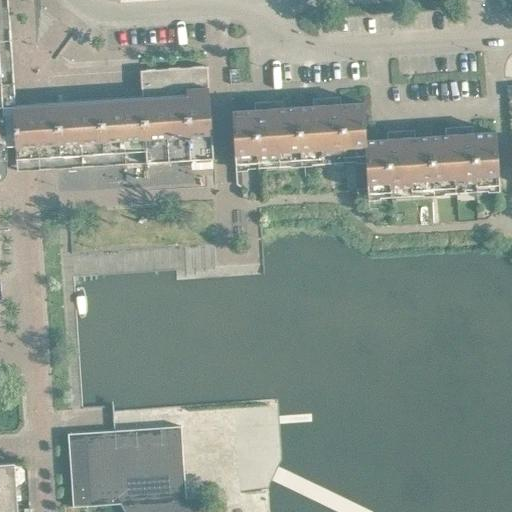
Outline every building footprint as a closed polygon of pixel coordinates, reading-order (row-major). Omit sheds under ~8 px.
[(0,170),(8,170),(6,149),(16,148),(18,170),(27,170),(147,162),(214,158),(208,65),(141,70),(143,96),(22,103),(16,104),(16,103),(13,103),(13,105),(4,106),(4,116),(0,116),(0,170)] [(240,68),(230,69),(231,83),(241,83),(240,68)] [(344,156),(366,154),(367,154),(366,140),(367,139),(364,102),(341,103),(341,96),(330,97),(330,106),(321,107),(321,104),(298,106),(302,165),(325,164),(324,153),(343,152),(344,156)] [(279,167),(302,165),(298,106),(275,108),(276,110),(267,110),(266,101),(255,102),(255,109),(232,110),(236,163),(260,161),(259,157),(279,156),(279,167)] [(454,134),(431,135),(434,194),(457,193),(457,182),(476,181),(476,185),(500,183),(496,131),(474,132),(473,125),(462,126),(463,136),(454,136),(454,134)] [(367,154),(366,154),(368,192),(392,191),(392,186),(411,185),(412,196),(434,194),(431,135),(408,137),(408,139),(399,140),(398,130),(387,131),(388,138),(367,139),(366,140),(367,154)] [(203,511),(203,506),(203,496),(186,497),(181,425),(69,433),(74,506),(87,505),(121,503),(125,511),(203,511)] [(0,511),(18,511),(15,462),(0,462),(0,511)]
